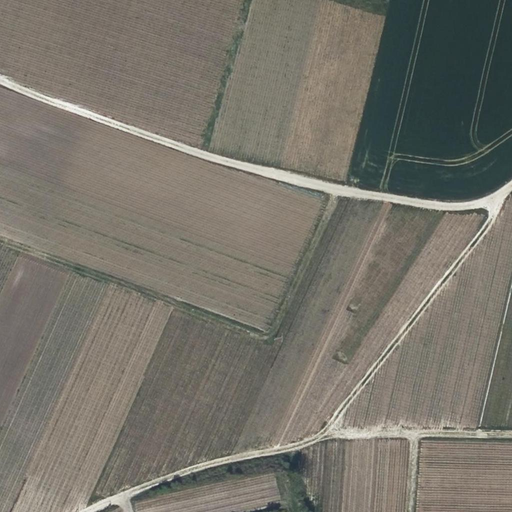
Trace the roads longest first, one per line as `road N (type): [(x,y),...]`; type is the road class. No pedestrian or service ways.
road 1 (track): [(511,180),(465,204),(330,190),(192,150),(0,75)]
road 2 (track): [(78,511),(312,436),(511,437)]
